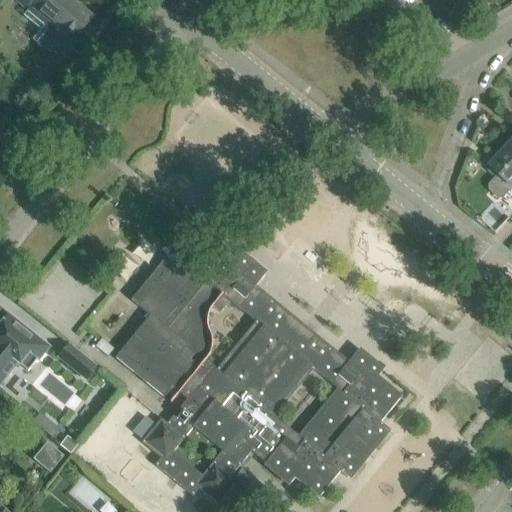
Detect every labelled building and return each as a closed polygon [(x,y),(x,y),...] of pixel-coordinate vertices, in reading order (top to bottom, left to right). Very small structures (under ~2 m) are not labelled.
[(15,0),(15,1),(28,11),(31,8),(57,29),(42,47),(57,60),(92,18),(70,0),(15,0)] [(462,0),(476,11),(485,0),(462,0)] [(0,138),(11,126),(0,117),(0,138)] [(511,154),(507,150),(490,168),(499,176),(490,186),(490,191),(499,199),(503,199),(511,190),(511,154)] [(209,244),(190,268),(222,294),(230,301),(254,321),(260,313),(270,301),(254,288),(264,276),(240,256),(245,251),(244,250),(233,263),(209,244)] [(150,316),(115,359),(164,399),(168,393),(173,388),(180,394),(187,400),(214,367),(206,360),(207,358),(208,356),(209,355),(210,354),(210,352),(210,351),(211,348),(211,346),(211,344),(211,341),(210,339),(208,331),(207,329),(207,327),(207,325),(207,322),(207,320),(207,318),(208,315),(208,313),(210,310),(211,308),(212,307),(215,304),(220,297),(222,294),(190,268),(171,252),(131,301),(150,316)] [(214,367),(187,400),(167,424),(161,420),(141,443),(160,459),(155,466),(192,497),(198,490),(217,505),(237,482),(231,477),(251,452),(290,484),(296,476),(320,496),(340,472),(347,478),(367,454),(373,459),(373,458),(368,454),(387,430),(380,423),(399,400),(375,380),(386,367),(386,366),(381,372),(357,352),(347,364),(331,351),(270,301),(260,313),(254,321),(258,323),(218,371),(214,367)] [(0,384),(17,364),(27,372),(37,360),(38,361),(48,348),(8,316),(0,326),(0,384)] [(68,345),(58,358),(86,380),(96,368),(68,345)] [(12,411),(2,423),(11,430),(20,417),(12,411)] [(143,442),(155,427),(144,417),(131,432),(143,442)] [(66,436),(59,445),(70,453),(77,444),(66,436)] [(50,470),(61,456),(48,445),(36,458),(50,470)]
